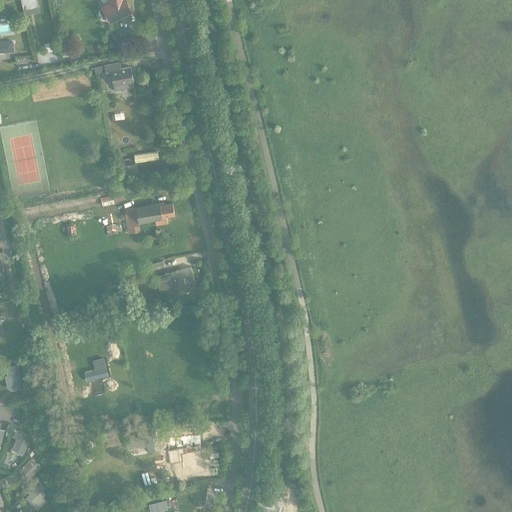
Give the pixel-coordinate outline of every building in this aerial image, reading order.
[(20,0),(23,10),(37,6),(35,0),(20,0)] [(108,0),(109,3),(105,5),(112,20),(130,11),(124,0),(108,0)] [(12,41),(0,42),(0,52),(13,51),(12,41)] [(110,71),(113,90),(133,87),(130,67),(120,69),(119,63),(104,65),(93,67),(95,74),(105,72),(110,71)] [(132,163),(124,165),(126,176),(138,173),(136,162),(132,163)] [(123,193),(100,198),(102,206),(125,201),(123,193)] [(123,209),(127,233),(138,231),(137,223),(154,220),(155,225),(167,223),(166,217),(174,215),(172,203),(158,205),(158,203),(123,209)] [(75,224),(66,225),(67,235),(76,234),(75,224)] [(163,260),(152,263),(153,269),(165,266),(163,260)] [(174,271),(156,276),(160,293),(178,288),(194,284),(190,267),(174,271)] [(93,360),(95,369),(84,372),(87,380),(108,375),(104,357),(93,360)] [(5,376),(7,385),(7,386),(8,387),(9,388),(10,389),(11,389),(12,389),(21,387),(16,365),(6,367),(7,375),(5,376)] [(151,431),(129,435),(130,436),(131,447),(147,445),(148,452),(155,451),(152,432),(151,431)] [(10,448),(22,454),(29,439),(18,434),(14,432),(12,436),(16,438),(10,448)] [(178,435),(171,436),(173,445),(179,444),(179,445),(187,444),(187,449),(185,449),(187,458),(193,457),(194,464),(192,464),(193,472),(201,471),(200,464),(203,463),(201,447),(198,447),(197,442),(198,442),(196,433),(178,436),(178,435)] [(89,449),(78,459),(83,465),(95,455),(89,449)] [(19,470),(28,479),(39,467),(30,458),(19,470)] [(25,498),(37,510),(45,502),(42,498),(45,495),(41,491),(44,488),(36,480),(29,487),(33,490),(25,498)]
